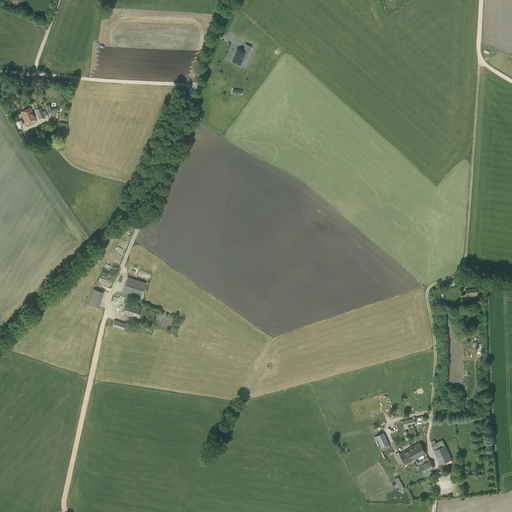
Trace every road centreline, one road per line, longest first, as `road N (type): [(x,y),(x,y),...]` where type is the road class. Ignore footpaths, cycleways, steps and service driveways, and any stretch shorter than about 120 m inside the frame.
road 1 (track): [(478,59),(465,263),(460,274),(430,285),(426,297),(434,345),(430,412)]
road 2 (unclassified): [(124,209),(171,146),(229,0)]
road 3 (track): [(0,69),(194,85)]
road 4 (track): [(103,324),(64,511)]
road 5 (unclassified): [(0,337),(124,209)]
road 6 (track): [(304,184),(183,114)]
road 7 (unclassified): [(124,209),(137,225),(103,324)]
